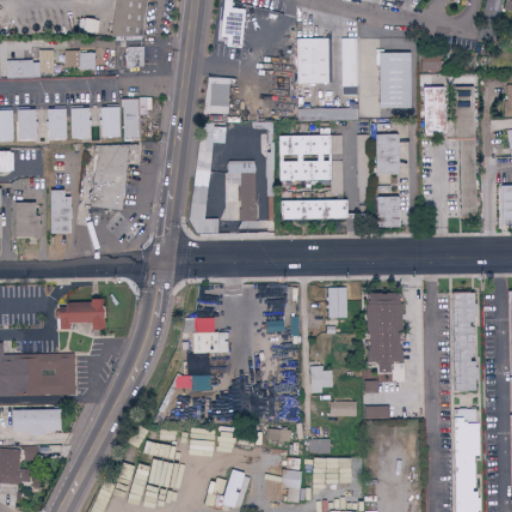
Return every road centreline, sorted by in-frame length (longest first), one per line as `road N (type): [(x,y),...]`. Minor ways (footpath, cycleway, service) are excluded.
road 1 (tertiary): [(61,511),(149,342),(162,266)]
road 2 (tertiary): [(164,254),(195,0)]
road 3 (tertiary): [(354,260),(162,266)]
road 4 (tertiary): [(162,266),(0,265)]
road 5 (tertiary): [(511,257),(354,260)]
road 6 (residential): [(327,0),(445,27)]
